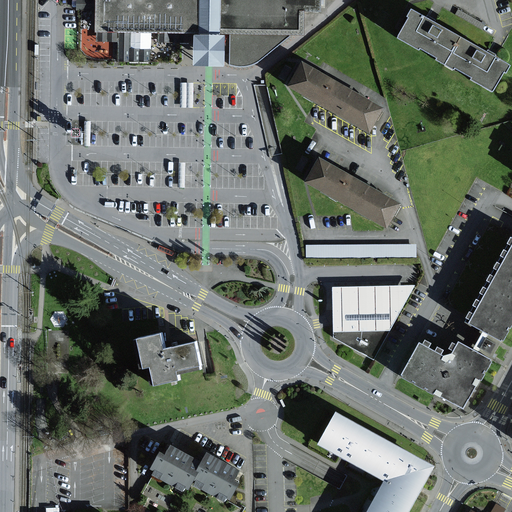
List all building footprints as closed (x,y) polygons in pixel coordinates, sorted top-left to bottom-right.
[(236,66),(242,67),(251,65),(260,61),(277,47),(293,36),(303,28),(303,10),(325,12),(324,0),(77,0),(77,8),(93,9),(93,29),(93,41),(113,41),(116,41),(116,62),(156,63),(156,47),(178,48),(178,42),(197,43),(197,64),(209,64),(230,64),(236,66)] [(412,11),(396,39),(445,66),(461,38),(436,25),(412,11)] [(485,52),(461,38),(445,66),(493,93),(509,66),(485,52)] [(306,59),(291,84),(331,107),(347,82),(306,59)] [(180,104),(193,104),(194,80),(181,79),(180,104)] [(388,106),(347,82),(331,107),(373,131),(388,106)] [(308,182),(386,226),(398,203),(383,195),(340,170),(321,160),(308,182)] [(417,244),(307,244),(307,257),(417,257),(417,244)] [(503,341),(511,324),(511,247),(470,323),(503,341)] [(417,284),(333,287),(334,331),(391,330),(417,284)] [(391,330),(334,331),(335,338),(375,359),(391,330)] [(160,331),(135,337),(142,369),(151,367),(155,385),(181,379),(179,369),(202,364),(196,340),(164,347),(160,331)] [(469,407),(496,359),(463,340),(454,356),(425,340),(407,372),(469,407)] [(318,447),(368,474),(387,441),(337,413),(318,447)] [(437,468),(387,441),(368,474),(385,484),(418,502),(437,468)] [(178,483),(190,489),(195,480),(204,464),(172,447),(167,456),(161,453),(153,468),(165,474),(162,479),(176,487),(178,483)] [(209,455),(204,464),(195,480),(206,486),(204,490),(219,497),(221,494),(233,500),(240,486),(236,469),(209,455)] [(412,511),(418,502),(385,484),(369,511),(412,511)]
